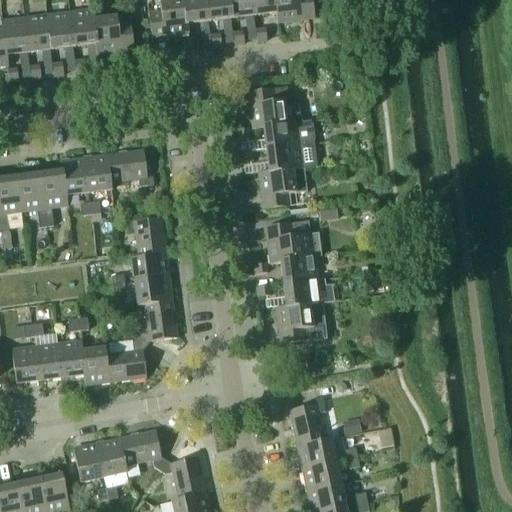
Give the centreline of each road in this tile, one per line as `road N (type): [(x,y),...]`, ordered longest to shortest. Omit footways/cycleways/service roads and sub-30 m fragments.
road 1 (residential): [(230,389),(197,122),(181,105)]
road 2 (residential): [(0,122),(157,101),(181,105)]
road 3 (residential): [(181,105),(209,62),(320,47)]
road 4 (residential): [(25,429),(152,404)]
road 5 (residential): [(257,511),(230,389)]
